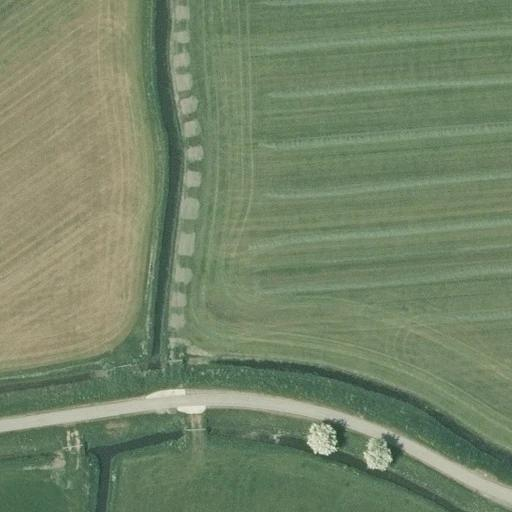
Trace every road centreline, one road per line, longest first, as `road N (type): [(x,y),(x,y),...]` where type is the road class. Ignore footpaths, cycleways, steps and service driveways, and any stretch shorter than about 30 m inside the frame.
road 1 (tertiary): [(511,498),(366,430),(257,403),(164,404),(0,427)]
road 2 (track): [(115,0),(127,84),(114,325),(127,409)]
